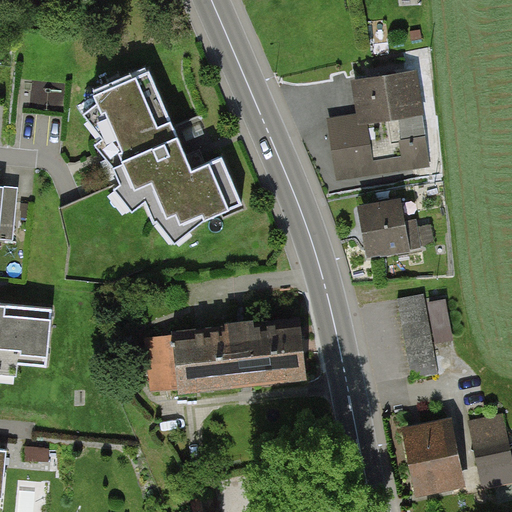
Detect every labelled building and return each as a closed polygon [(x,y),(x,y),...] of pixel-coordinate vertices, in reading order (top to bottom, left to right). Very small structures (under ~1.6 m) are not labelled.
[(150,73),(90,97),(94,107),(80,117),(99,141),(91,148),(110,170),(117,187),(111,191),(129,215),(141,205),(150,227),(154,225),(173,247),(202,222),(237,207),(221,159),(189,174),(150,73)] [(430,168),(418,75),(355,83),(360,118),(332,122),(339,179),(430,168)] [(17,190),(0,188),(0,242),(14,244),(17,190)] [(406,202),(364,208),(370,256),(413,250),(406,202)] [(424,295),(397,299),(409,378),(436,373),(424,295)] [(54,308),(0,302),(0,371),(19,374),(21,361),(49,364),(54,308)] [(310,379),(304,322),(147,338),(152,395),(310,379)] [(511,452),(504,411),(471,417),(482,470),(511,463),(511,452)] [(454,421),(406,429),(418,497),(466,489),(454,421)]
